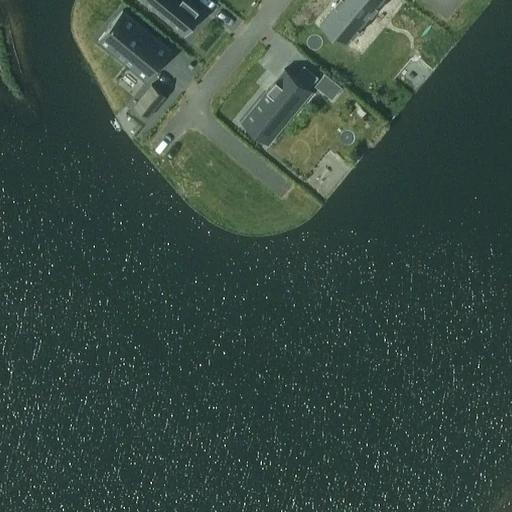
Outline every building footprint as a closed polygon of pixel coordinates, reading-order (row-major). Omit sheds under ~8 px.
[(143,0),(185,35),(203,12),(188,0),(143,0)] [(338,0),(320,22),(347,44),(383,0),(338,0)] [(105,32),(98,40),(113,52),(147,80),(160,65),(167,56),(172,50),(140,24),(123,10),(105,32)] [(312,90),(306,85),(285,68),(241,121),(262,138),(268,143),(312,90)] [(316,85),(333,99),(343,86),(326,73),(316,85)] [(134,105),(149,117),(166,96),(152,84),(134,105)]
